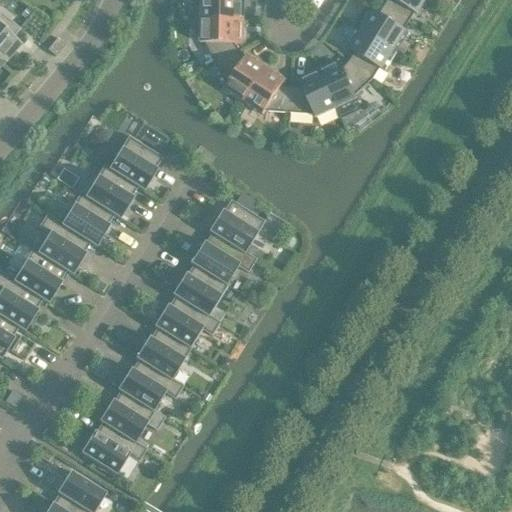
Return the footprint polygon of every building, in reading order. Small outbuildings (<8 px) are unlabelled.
[(201,0),(201,21),(241,22),(241,0),(201,0)] [(387,0),(384,6),(409,22),(415,14),(417,15),(426,0),(387,0)] [(360,30),(394,52),(406,32),(404,31),(409,22),(384,6),(378,15),(373,11),(360,30)] [(27,8),(21,15),(25,19),(32,12),(27,8)] [(0,62),(2,64),(17,46),(11,40),(19,30),(0,14),(0,62)] [(216,65),(239,53),(234,44),(240,44),(241,22),(201,21),(200,43),(204,43),(216,65)] [(394,52),(360,30),(348,50),(354,53),(348,61),(367,82),(379,69),(382,71),(394,52)] [(57,38),(47,50),(55,57),(65,45),(57,38)] [(244,102),(266,69),(247,57),(244,62),(239,53),(216,65),(227,87),(225,90),(244,102)] [(319,73),(336,109),(357,100),(355,96),(367,82),(348,61),(343,69),(340,64),(319,73)] [(289,113),(291,87),(281,86),(285,81),(266,69),(244,102),(238,112),(242,114),(248,105),(263,115),(265,111),(289,113)] [(291,87),(289,113),(314,115),(316,119),(336,109),(319,73),(299,83),(301,88),(291,87)] [(169,141),(148,128),(141,140),(154,148),(156,145),(163,150),(169,141)] [(103,167),(143,192),(157,170),(155,169),(162,159),(128,137),(108,168),(104,165),(103,167)] [(77,141),(72,147),(80,153),(85,146),(77,141)] [(59,177),(74,186),(80,176),(66,167),(59,177)] [(143,192),(103,167),(85,196),(80,193),(79,195),(119,220),(133,199),(130,197),(136,188),(143,193),(143,192)] [(53,168),(48,175),(57,180),(61,174),(53,168)] [(46,215),(45,217),(96,248),(109,227),(107,225),(112,217),(119,221),(119,220),(79,195),(67,215),(54,207),(48,216),(46,215)] [(29,196),(25,203),(33,208),(37,202),(29,196)] [(208,232),(255,262),(256,260),(245,253),(264,222),(230,201),(223,212),(221,211),(208,232)] [(96,248),(45,217),(38,228),(48,235),(37,252),(32,250),(32,251),(72,276),(85,255),(83,253),(88,245),(95,249),(96,248)] [(266,219),(261,232),(275,238),(280,224),(266,219)] [(5,225),(1,232),(9,237),(13,230),(5,225)] [(255,262),(208,232),(207,233),(211,235),(206,244),(203,242),(190,264),(226,287),(227,286),(226,285),(237,267),(247,274),(255,262)] [(14,255),(13,256),(13,258),(14,259),(14,260),(14,261),(14,264),(14,266),(16,268),(18,269),(19,269),(20,268),(20,269),(21,269),(21,268),(21,267),(23,265),(23,264),(24,264),(24,263),(25,262),(25,261),(26,260),(27,259),(27,258),(28,256),(29,256),(29,255),(30,254),(30,253),(29,253),(30,252),(29,252),(28,252),(27,251),(26,250),(21,249),(19,249),(17,250),(15,252),(15,253),(14,255)] [(72,276),(32,251),(30,253),(30,254),(29,255),(29,256),(28,256),(27,258),(27,259),(26,260),(25,261),(25,262),(24,263),(24,264),(23,264),(23,265),(21,267),(21,268),(21,269),(20,269),(13,281),(0,272),(0,274),(48,305),(61,283),(59,281),(64,273),(71,277),(72,276)] [(226,287),(190,264),(189,265),(193,267),(187,276),(185,274),(171,296),(218,325),(219,324),(208,317),(226,287)] [(48,305),(0,274),(0,290),(0,291),(0,317),(24,333),(38,311),(35,309),(40,301),(47,305),(48,305)] [(218,325),(171,296),(175,299),(169,307),(167,306),(153,327),(190,350),(191,348),(190,348),(201,331),(211,337),(218,325)] [(24,333),(0,317),(0,360),(0,361),(14,339),(11,338),(16,329),(24,333)] [(190,350),(153,327),(153,328),(156,330),(151,339),(148,337),(135,359),(182,388),(183,386),(172,379),(190,350)] [(182,388),(135,359),(134,360),(138,362),(133,370),(130,369),(117,390),(164,420),(165,418),(153,411),(164,394),(175,400),(182,388)] [(164,420),(117,390),(116,391),(120,393),(114,402),(112,400),(98,422),(145,451),(146,450),(135,443),(146,425),(156,432),(164,420)] [(145,451),(98,422),(98,423),(101,425),(96,434),(93,432),(79,454),(115,477),(128,457),(138,463),(145,451)] [(51,504),(63,511),(94,511),(106,494),(70,472),(56,494),(58,496),(53,504),(51,503),(51,504)] [(113,490),(107,498),(115,503),(120,495),(113,490)]
